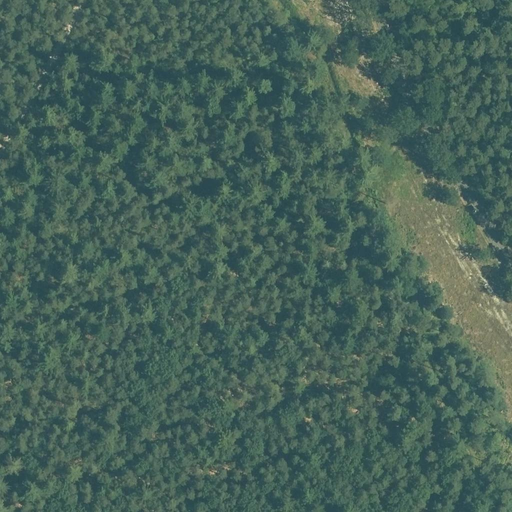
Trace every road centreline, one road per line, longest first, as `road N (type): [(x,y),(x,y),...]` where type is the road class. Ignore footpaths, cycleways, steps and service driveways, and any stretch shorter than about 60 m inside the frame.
road 1 (track): [(0,326),(185,281),(349,202),(379,170),(406,82),(511,77)]
road 2 (tertiary): [(511,270),(400,72),(374,0)]
road 3 (track): [(80,0),(0,146)]
